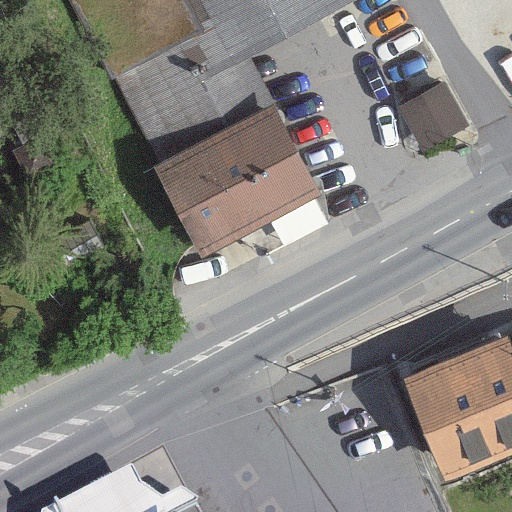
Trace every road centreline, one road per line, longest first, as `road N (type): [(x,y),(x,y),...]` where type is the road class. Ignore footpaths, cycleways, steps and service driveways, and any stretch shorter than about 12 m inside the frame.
road 1 (primary): [(225,356),(511,198)]
road 2 (residential): [(511,303),(274,394),(225,356)]
road 3 (primary): [(0,469),(225,356)]
